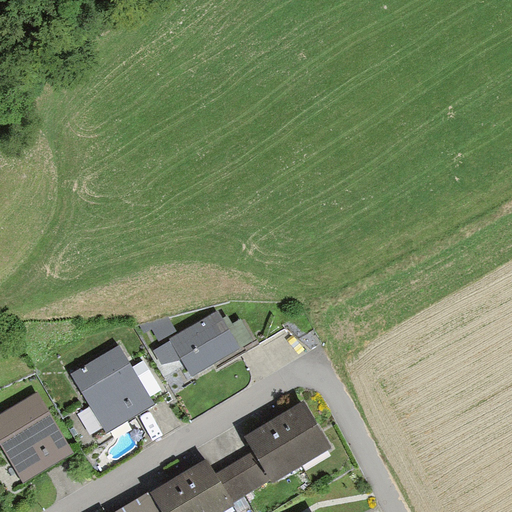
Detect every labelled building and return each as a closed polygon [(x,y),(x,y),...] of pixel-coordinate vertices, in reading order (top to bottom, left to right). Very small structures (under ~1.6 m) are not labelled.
[(190,371),(244,340),(236,326),(226,332),(216,314),(173,339),(163,322),(149,330),(167,361),(180,354),(190,371)] [(86,445),(150,406),(115,348),(68,377),(87,407),(69,418),(86,445)] [(11,488),(66,456),(34,401),(0,420),(0,443),(13,466),(2,472),(11,488)] [(274,477),(324,449),(299,405),(249,433),(259,450),(269,469),(274,477)] [(259,450),(210,477),(220,496),(269,469),(259,450)] [(163,511),(210,511),(225,504),(220,496),(210,477),(200,460),(150,488),(163,511)] [(163,511),(150,488),(114,511),(163,511)]
